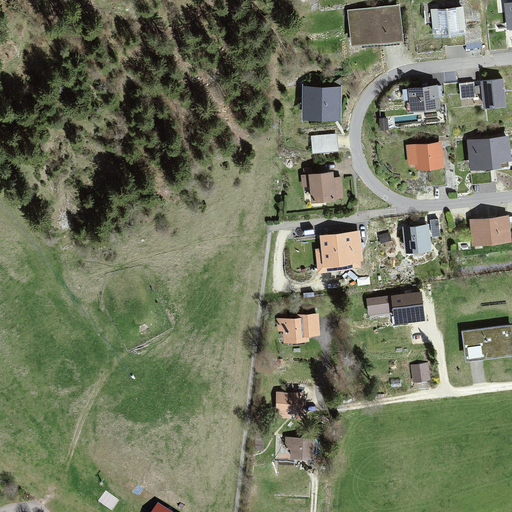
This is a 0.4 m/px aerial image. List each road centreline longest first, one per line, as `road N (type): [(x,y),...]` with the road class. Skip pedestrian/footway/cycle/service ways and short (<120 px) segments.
road 1 (residential): [(511,197),(422,207),(392,199),(361,170),(357,137),(362,106),(390,78),(414,67),(511,58)]
road 2 (residential): [(309,410),(511,387)]
